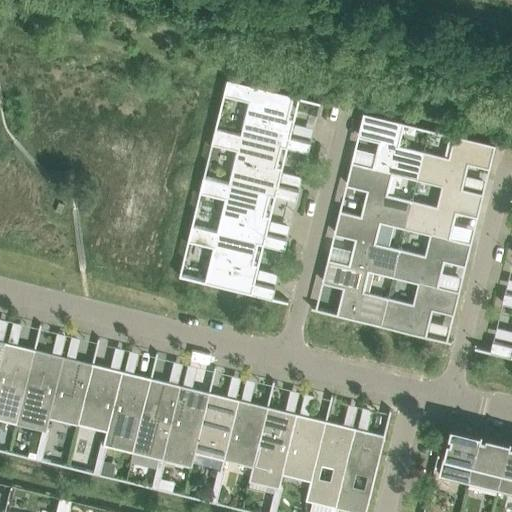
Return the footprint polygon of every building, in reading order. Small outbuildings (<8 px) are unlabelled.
[(227,78),(223,94),(249,100),(241,133),(240,134),(281,144),(281,145),(308,151),(311,141),(290,136),(295,117),(293,116),(293,118),(288,117),(293,96),(294,94),(227,78)] [(351,161),(393,171),(417,177),(424,150),(415,148),(399,144),(405,122),(363,112),(360,125),(361,125),(359,134),(362,135),(362,136),(379,140),(373,166),(353,161),(353,160),(351,160),(351,161)] [(203,176),(271,193),(297,199),(299,190),(278,185),(283,165),(281,165),(281,167),(276,166),(281,145),(281,144),(240,134),(241,133),(215,127),(211,142),(237,149),(229,182),(203,175),(203,176)] [(417,177),(442,183),(462,188),(468,162),(485,166),(489,166),(491,157),(492,157),(495,144),(454,134),(449,156),(424,150),(417,177)] [(341,209),(340,209),(339,209),(381,219),(405,225),(413,196),(388,190),(393,171),(351,161),(348,173),(349,173),(347,183),(350,184),(350,185),(367,189),(361,215),(341,210),(341,209)] [(191,225),(285,248),(287,239),(266,233),(271,214),(270,213),(269,215),(264,214),(269,193),(296,200),(297,199),(271,193),(203,176),(199,191),(225,197),(217,230),(192,224),(191,225)] [(438,202),(413,196),(405,225),(430,232),(472,242),(472,241),(470,240),(470,241),(450,236),(456,211),(473,215),(473,214),(477,215),(479,205),(480,206),(484,192),(482,192),(482,193),(462,188),(442,183),(438,202)] [(355,238),(349,263),(369,268),(394,274),(401,245),(376,238),(381,219),(339,209),(336,222),(337,222),(335,232),(338,233),(338,234),(355,238)] [(258,242),(285,249),(285,248),(191,225),(188,240),(213,246),(205,281),(288,301),(288,300),(288,299),(273,296),(275,287),(255,282),(259,262),(258,262),(257,264),(253,263),(258,242)] [(394,274),(419,280),(438,285),(444,259),(461,264),(462,263),(465,264),(468,254),(472,242),(430,232),(426,251),(401,245),(394,274)] [(325,271),(323,280),(327,281),(326,282),(344,286),(337,312),(337,313),(381,324),(389,293),(364,287),(369,268),(349,263),(331,259),(329,258),(328,257),(324,270),(325,271)] [(389,293),(381,324),(426,335),(426,333),(432,308),(449,312),(450,311),(453,312),(456,302),(457,303),(460,289),(458,289),(458,290),(438,285),(419,280),(414,299),(389,293)] [(511,293),(505,292),(502,302),(511,304),(511,293)] [(491,349),(490,351),(511,356),(511,344),(493,340),(491,349)] [(5,343),(0,363),(0,415),(17,420),(33,355),(32,355),(27,353),(28,349),(5,343)] [(33,355),(17,420),(43,426),(47,427),(50,413),(63,357),(40,352),(39,356),(34,355),(33,355)] [(63,357),(50,413),(79,420),(91,369),(85,368),(86,363),(63,357)] [(91,369),(79,420),(107,427),(108,427),(122,372),(98,366),(97,371),(92,369),(91,369)] [(107,427),(104,441),(108,442),(134,449),(150,383),(149,383),(144,382),(145,377),(122,372),(108,427),(107,427)] [(150,383),(134,449),(159,455),(163,456),(180,386),(157,380),(156,385),(150,384),(150,383)] [(180,386),(163,456),(166,457),(191,463),(191,465),(192,465),(193,460),(196,448),(195,448),(208,398),(207,398),(202,396),(203,392),(180,386)] [(208,398),(195,448),(196,448),(224,455),(225,455),(238,400),(215,395),(214,399),(209,398),(208,398)] [(238,400),(225,455),(225,456),(253,462),(254,462),(266,412),(265,412),(260,411),(261,406),(238,400)] [(253,462),(249,479),(250,479),(251,477),(276,483),(280,484),(284,470),(283,470),(296,414),(273,409),(272,413),(267,412),(266,412),(254,462),(253,462)] [(296,414),(283,470),(284,470),(311,477),(312,477),(324,426),(318,425),(319,420),(296,414)] [(330,428),(325,426),(324,426),(312,477),(311,477),(306,498),(307,499),(308,496),(313,498),(333,502),(336,503),(355,429),(332,423),(330,428)] [(451,423),(451,424),(443,455),(439,474),(469,481),(481,431),(451,423)] [(43,426),(39,442),(46,443),(50,428),(47,427),(43,426)] [(384,441),(382,440),(377,439),(378,434),(355,429),(336,503),(340,504),(367,510),(384,441)] [(510,438),(481,431),(469,481),(498,488),(510,438)] [(498,488),(511,491),(511,438),(510,438),(498,488)] [(101,441),(97,456),(104,458),(108,442),(104,441),(101,441)] [(39,442),(35,458),(42,459),(46,443),(39,442)] [(157,466),(156,470),(162,472),(166,457),(163,456),(159,455),(157,466)] [(97,456),(94,472),(100,473),(103,461),(104,458),(97,456)] [(218,469),(214,485),(221,486),(224,470),(222,470),(220,469),(218,469)] [(156,470),(152,486),(158,488),(161,479),(162,472),(156,470)] [(276,483),(272,499),(279,500),(283,485),(280,484),(276,483)] [(214,485),(210,500),(217,502),(221,486),(214,485)] [(219,495),(219,496),(219,498),(219,499),(220,500),(221,501),(222,502),(223,502),(224,502),(226,502),(227,502),(228,501),(229,501),(229,500),(230,499),(230,498),(231,497),(231,496),(231,495),(230,494),(230,493),(229,492),(228,491),(227,491),(226,490),(225,490),(224,490),(223,490),(222,491),(221,492),(220,492),(220,493),(219,494),(219,495)] [(272,499),(268,511),(275,511),(279,500),(272,499)] [(330,511),(337,511),(340,504),(336,503),(333,502),(330,511)]
